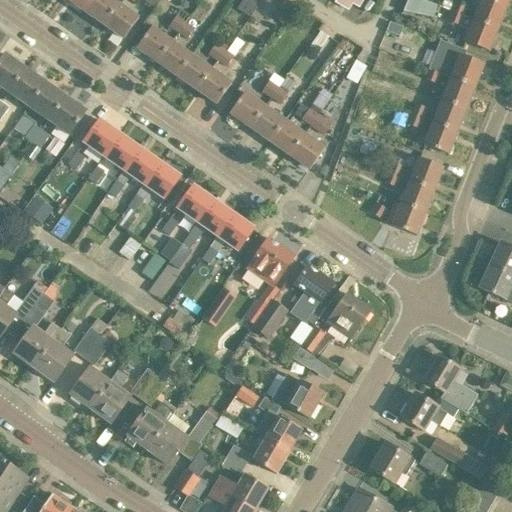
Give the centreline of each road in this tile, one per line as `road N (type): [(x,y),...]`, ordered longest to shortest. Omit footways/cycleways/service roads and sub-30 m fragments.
road 1 (residential): [(422,304),(0,4)]
road 2 (unclassified): [(299,511),(422,304)]
road 3 (residential): [(422,304),(461,246),(460,214),(499,110),(511,102)]
road 4 (unclassified): [(144,511),(0,409)]
